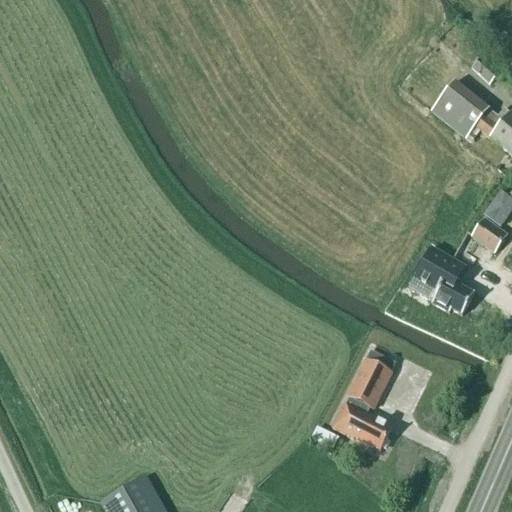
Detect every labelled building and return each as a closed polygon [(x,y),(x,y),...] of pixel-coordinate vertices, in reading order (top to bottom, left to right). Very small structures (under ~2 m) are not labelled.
[(500,76),(482,60),(471,72),(489,88),(500,76)] [(511,117),(504,111),(498,119),(454,86),(431,115),(466,142),(475,130),(511,159),(511,117)] [(484,221),(470,241),(493,256),(507,237),(484,221)] [(430,252),(413,283),(437,296),(431,306),(449,316),(451,312),(462,318),(473,297),(446,283),(455,266),(430,252)] [(354,442),(354,440),(380,454),(392,431),(366,418),(369,410),(373,412),(391,376),(366,364),(348,399),(350,400),(346,408),(344,407),(332,431),(354,442)] [(163,511),(144,479),(99,505),(103,511),(163,511)]
